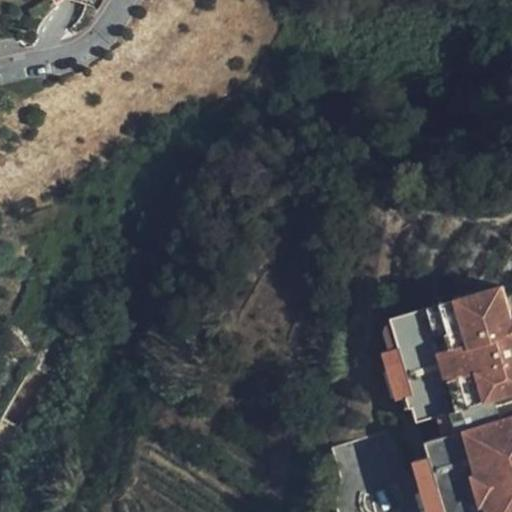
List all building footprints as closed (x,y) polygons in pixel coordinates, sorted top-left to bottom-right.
[(511,292),(510,286),(403,315),(411,343),(427,402),(431,416),(456,409),(461,408),(466,429),(461,430),(437,437),(457,511),(511,511),(511,416),(510,417),(504,396),(511,394),(511,292)] [(415,406),(427,402),(411,343),(392,348),(405,394),(411,392),(415,406)] [(456,409),(461,430),(466,429),(461,408),(456,409)] [(457,511),(437,437),(427,439),(432,455),(422,457),(437,511),(457,511)] [(0,511),(4,511),(13,498),(0,490),(0,511)]
